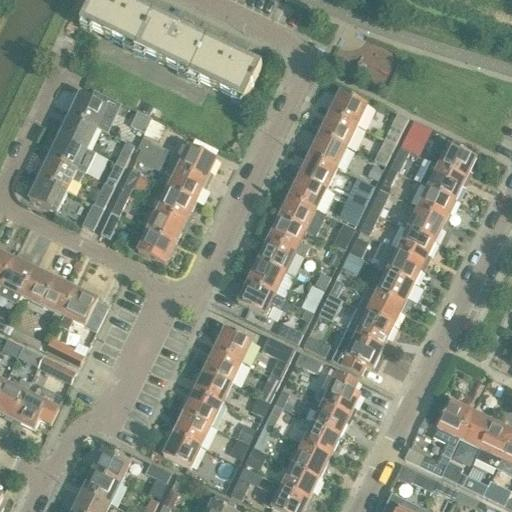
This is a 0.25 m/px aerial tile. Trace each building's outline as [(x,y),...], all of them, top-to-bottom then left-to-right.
[(136,54),(153,17),(131,7),(133,3),(125,0),(121,0),(121,2),(117,0),(93,0),(81,27),(136,54)] [(136,54),(190,79),(207,43),(185,32),(187,29),(177,25),(175,28),(153,17),(136,54)] [(231,51),(229,54),(207,43),(190,79),(245,106),(262,69),(239,59),(241,55),(231,51)] [(81,97),(70,119),(98,132),(106,136),(120,107),(94,95),(91,101),(81,97)] [(341,95),(330,117),(358,130),(371,103),(358,97),(355,102),(341,95)] [(146,106),(142,113),(150,117),(153,109),(146,106)] [(137,116),(131,130),(144,136),(151,122),(137,116)] [(396,148),(406,127),(409,122),(398,116),(385,143),(396,148)] [(347,152),(358,130),(330,117),(320,138),(347,152)] [(87,153),(98,132),(70,119),(60,140),(87,153)] [(151,122),(144,138),(157,144),(164,128),(151,122)] [(414,124),(401,151),(409,155),(419,160),(432,132),(414,124)] [(337,172),(347,152),(320,138),(310,159),(337,172)] [(87,153),(60,140),(50,161),(77,174),(83,177),(94,156),(87,153)] [(168,154),(142,142),(137,152),(140,154),(141,152),(164,163),(168,154)] [(385,170),(396,148),(385,143),(374,164),(378,166),(377,166),(385,170)] [(124,171),(131,156),(134,150),(126,146),(123,153),(116,167),(124,171)] [(466,182),(476,161),(449,148),(439,169),(466,182)] [(217,162),(190,149),(184,161),(175,158),(171,167),(207,184),(217,162)] [(401,151),(390,173),(397,176),(399,176),(409,155),(401,151)] [(158,175),(164,163),(141,152),(140,154),(135,164),(158,175)] [(327,193),(337,172),(310,159),(300,180),(327,193)] [(77,174),(50,161),(40,182),(67,195),(73,184),(79,186),(83,177),(77,174)] [(439,170),(429,166),(419,187),(429,191),(456,204),(466,182),(439,169),(439,170)] [(114,192),(124,171),(116,167),(106,188),(114,192)] [(197,206),(207,184),(171,167),(167,176),(175,180),(169,192),(197,206)] [(370,181),(378,184),(383,174),(374,169),(369,180),(370,181)] [(390,190),(397,176),(390,173),(383,187),(390,190)] [(132,192),(139,178),(132,174),(124,189),(132,192)] [(317,214),(327,193),(300,180),(289,201),(317,214)] [(57,216),(67,195),(40,182),(30,203),(57,216)] [(105,188),(95,209),(104,213),(114,192),(106,188),(105,188)] [(446,225),(456,204),(429,191),(418,212),(446,225)] [(187,226),(197,206),(169,192),(159,213),(187,226)] [(121,196),(111,216),(119,220),(129,199),(121,196)] [(378,218),(385,203),(377,200),(370,214),(378,218)] [(315,241),(326,220),(316,215),(317,214),(289,201),(279,222),(306,235),(306,236),(315,241)] [(93,235),(104,213),(93,208),(82,230),(93,235)] [(435,246),(446,225),(418,212),(408,233),(435,246)] [(176,248),(187,226),(159,213),(149,235),(176,248)] [(368,239),(378,218),(370,214),(360,235),(368,239)] [(111,216),(100,238),(109,243),(120,221),(119,220),(111,216)] [(304,261),(309,251),(300,247),(306,236),(306,235),(279,222),(269,243),(296,256),(296,257),(304,261)] [(345,254),(355,233),(347,229),(337,250),(345,254)] [(425,267),(435,246),(408,233),(398,253),(425,267)] [(167,268),(176,248),(149,235),(139,255),(167,268)] [(357,241),(350,256),(361,262),(368,246),(357,241)] [(286,277),(296,257),(296,256),(269,243),(259,264),(286,277)] [(398,254),(388,249),(378,271),(387,276),(388,275),(415,288),(425,267),(398,253),(398,254)] [(336,252),(329,267),(336,270),(343,255),(336,252)] [(0,256),(0,290),(13,263),(0,256)] [(358,260),(350,256),(344,269),(352,273),(355,274),(361,262),(358,260)] [(0,290),(0,291),(0,299),(18,308),(22,300),(35,273),(13,263),(0,290)] [(276,298),(286,277),(259,264),(248,285),(276,298)] [(35,273),(22,300),(43,310),(56,283),(35,273)] [(404,309),(415,288),(388,275),(387,276),(378,295),(377,296),(404,309)] [(324,296),(331,281),(323,277),(316,292),(324,296)] [(56,283),(43,310),(54,316),(64,321),(77,293),(56,283)] [(337,302),(344,287),(337,284),(330,298),(337,302)] [(279,314),(285,303),(276,298),(248,285),(238,307),(268,321),(273,311),(279,314)] [(312,290),(302,310),(314,316),(317,310),(324,296),(316,292),(312,290)] [(394,330),(404,309),(377,296),(378,295),(369,291),(358,312),(394,330)] [(85,331),(98,304),(77,293),(61,326),(59,330),(68,334),(70,330),(71,330),(73,325),(85,331)] [(323,312),(320,319),(333,325),(342,305),(337,302),(330,298),(323,312)] [(384,351),(394,330),(358,312),(348,333),(384,351)] [(0,320),(0,332),(4,335),(9,324),(0,320)] [(298,349),(304,338),(282,327),(277,338),(298,349)] [(26,346),(29,339),(14,332),(11,338),(26,346)] [(242,367),(253,345),(225,332),(215,353),(242,367)] [(373,373),(384,351),(348,333),(347,334),(348,334),(332,365),(361,379),(366,369),(373,373)] [(40,352),(43,346),(29,339),(26,346),(40,352)] [(278,362),(269,380),(280,385),(295,354),(268,340),(261,354),(278,362)] [(314,357),(320,346),(309,341),(304,352),(314,357)] [(20,358),(23,351),(8,344),(5,351),(20,358)] [(85,361),(51,345),(46,356),(79,372),(85,361)] [(23,351),(20,358),(33,365),(36,358),(23,351)] [(232,388),(242,367),(215,353),(205,375),(232,388)] [(317,378),(323,368),(301,356),(295,367),(317,378)] [(77,377),(43,361),(38,372),(71,388),(77,377)] [(221,409),(232,388),(205,375),(194,396),(221,409)] [(361,398),(354,395),(358,385),(339,375),(328,397),(320,393),(316,402),(324,406),(351,419),(361,398)] [(269,408),(280,386),(268,380),(258,402),(268,407),(269,408)] [(27,397),(26,397),(6,387),(0,399),(0,417),(14,424),(27,397)] [(52,430),(60,414),(37,402),(42,393),(30,388),(26,397),(27,397),(14,424),(36,435),(41,424),(52,430)] [(282,413),(289,398),(282,395),(275,409),(282,413)] [(211,430),(221,409),(194,396),(184,417),(211,430)] [(257,402),(251,415),(262,420),(263,421),(269,408),(268,407),(258,402),(257,402)] [(451,405),(434,441),(446,447),(441,458),(450,462),(459,443),(472,415),(451,405)] [(340,441),(351,419),(324,406),(313,428),(340,441)] [(272,435),(275,427),(282,413),(275,409),(264,431),(272,435)] [(480,453),(493,426),(472,415),(459,443),(480,453)] [(201,451),(211,430),(184,417),(174,438),(201,451)] [(480,453),(476,462),(497,473),(511,440),(511,434),(493,426),(480,453)] [(330,462),(340,441),(313,428),(303,449),(330,462)] [(246,429),(239,443),(249,448),(256,433),(246,429)] [(264,431),(255,451),(263,455),(272,435),(264,431)] [(191,472),(201,451),(174,438),(163,459),(191,472)] [(511,440),(497,473),(505,477),(510,467),(511,468),(511,440)] [(237,443),(230,458),(241,464),(245,456),(249,448),(237,443)] [(320,483),(330,462),(303,449),(292,470),(320,483)] [(121,487),(131,466),(104,452),(94,474),(121,487)] [(450,462),(441,458),(437,465),(410,452),(405,463),(441,480),(449,465),(450,462)] [(449,465),(441,480),(462,490),(467,481),(462,478),(464,472),(449,465)] [(433,497),(439,485),(402,468),(396,482),(410,489),(412,486),(433,497)] [(309,504),(320,483),(292,470),(282,491),(309,504)] [(110,509),(121,487),(94,474),(83,495),(110,509)] [(467,481),(462,490),(483,500),(488,490),(467,481)] [(241,505),(250,488),(238,482),(230,499),(241,505)] [(271,511),(305,511),(309,504),(282,491),(272,486),(262,508),(271,511)] [(456,503),(460,495),(445,488),(441,496),(456,503)] [(108,511),(110,509),(83,495),(75,511),(108,511)] [(171,511),(178,498),(171,495),(164,508),(171,511)] [(470,510),(474,502),(460,495),(456,503),(470,510)] [(423,511),(392,496),(384,511),(423,511)] [(490,504),(504,510),(508,504),(494,497),(490,504)] [(213,505),(209,511),(227,511),(231,505),(216,498),(213,505)] [(155,511),(158,506),(151,503),(145,511),(155,511)]
